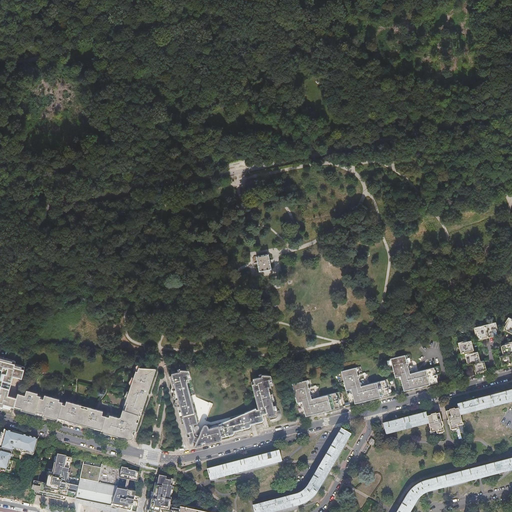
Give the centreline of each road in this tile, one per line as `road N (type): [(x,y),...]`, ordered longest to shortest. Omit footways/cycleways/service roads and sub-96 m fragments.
road 1 (unclassified): [(0,219),(511,113)]
road 2 (residential): [(113,447),(171,460),(340,420)]
road 3 (track): [(450,98),(375,76),(321,28),(287,18)]
road 4 (track): [(511,200),(468,274),(427,303),(380,312)]
road 5 (track): [(277,126),(315,137),(452,98)]
road 6 (track): [(285,49),(219,16),(193,28),(158,26),(141,0)]
road 7 (track): [(160,348),(277,355),(309,348)]
road 8 (track): [(0,59),(49,56),(88,39),(117,0)]
road 9 (track): [(365,189),(357,174),(331,162),(239,180)]
road 10 (track): [(183,283),(153,282),(125,312),(126,334),(160,348)]
road 11 (track): [(365,189),(389,255),(380,312)]
road 12 (unclassified): [(380,409),(312,511)]
